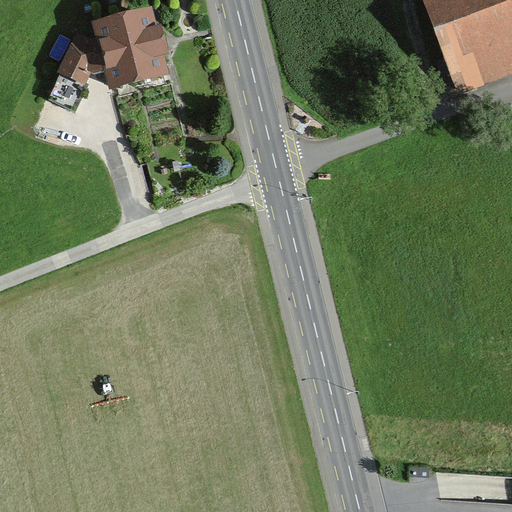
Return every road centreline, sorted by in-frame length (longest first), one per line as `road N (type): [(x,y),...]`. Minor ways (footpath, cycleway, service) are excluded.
road 1 (secondary): [(360,511),(236,0)]
road 2 (track): [(0,283),(280,180)]
